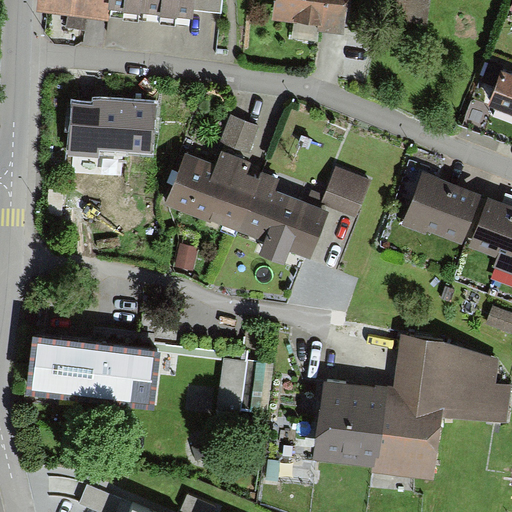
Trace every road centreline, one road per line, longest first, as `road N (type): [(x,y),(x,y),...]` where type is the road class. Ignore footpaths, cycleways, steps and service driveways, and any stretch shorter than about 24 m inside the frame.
road 1 (residential): [(511,169),(294,85),(16,55)]
road 2 (residential): [(11,262),(147,281),(291,315),(358,353)]
road 3 (residential): [(16,55),(12,182)]
